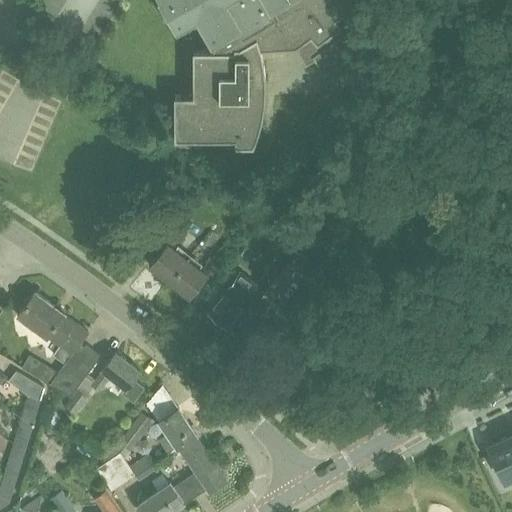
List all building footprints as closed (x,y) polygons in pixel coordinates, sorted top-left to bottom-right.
[(161,0),(178,28),(197,17),(212,43),(213,42),(213,49),(193,49),(193,94),(175,94),(175,137),(235,137),(235,144),(253,144),(255,139),(257,134),(259,126),(260,122),(262,114),(263,109),(264,105),(265,96),(265,92),(265,82),(265,78),(264,70),(264,66),(262,57),(262,53),(260,47),(295,45),(305,63),(315,57),(325,71),(366,43),(355,28),(364,21),(346,0),(161,0)] [(338,179),(353,188),(369,160),(353,152),(338,179)] [(187,258),(173,247),(182,234),(171,225),(154,246),(160,251),(149,265),(169,281),(187,258)] [(240,270),(207,311),(227,327),(246,303),(258,313),(272,296),(273,297),(307,255),(291,243),(291,242),(278,231),(266,245),(278,255),(256,283),(240,270)] [(187,258),(169,281),(190,297),(201,283),(206,287),(223,265),(211,256),(201,268),(187,258)] [(384,296),(404,274),(389,261),(369,283),(384,296)] [(317,286),(312,290),(319,298),(324,294),(317,286)] [(71,394),(87,372),(101,353),(86,343),(84,346),(80,343),(88,331),(64,313),(65,312),(35,290),(17,314),(47,336),(47,337),(60,346),(53,354),(65,362),(50,382),(65,391),(71,394)] [(95,378),(91,384),(93,386),(100,390),(111,376),(125,387),(122,392),(134,401),(145,387),(134,378),(140,370),(116,351),(102,369),(95,378)] [(21,419),(34,423),(42,397),(41,397),(45,385),(17,368),(8,379),(28,394),(21,419)] [(86,395),(76,387),(71,394),(65,391),(58,401),(76,413),(88,396),(86,395)] [(178,446),(196,434),(195,433),(196,433),(178,406),(159,419),(177,446),(178,445),(178,446)] [(131,451),(154,420),(142,411),(119,441),(131,451)] [(21,419),(13,443),(27,447),(34,423),(21,419)] [(196,434),(178,446),(195,470),(173,486),(170,482),(139,503),(144,511),(166,511),(174,507),(176,510),(207,488),(210,492),(227,480),(196,434)] [(511,442),(509,435),(489,444),(505,480),(511,476),(511,442)] [(6,467),(6,468),(19,472),(27,447),(13,443),(6,467)] [(129,465),(120,451),(97,467),(112,489),(135,473),(139,480),(158,467),(148,452),(129,465)] [(0,486),(0,493),(10,502),(19,472),(6,468),(3,476),(0,486)] [(60,511),(75,511),(77,511),(62,489),(50,498),(60,511)] [(121,511),(106,489),(94,497),(104,511),(121,511)] [(0,509),(10,502),(0,493),(0,509)]
